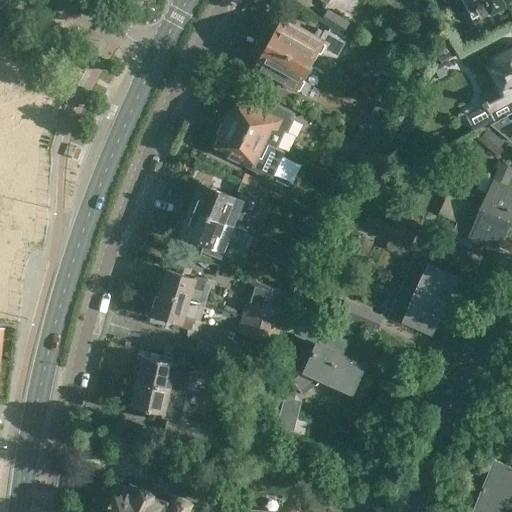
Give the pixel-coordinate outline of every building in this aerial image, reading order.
[(507,1),(506,0),(463,0),(472,17),(490,7),(491,9),(507,1)] [(321,19),(342,33),(348,23),(327,10),(321,19)] [(282,20),(269,43),(310,66),(318,52),(327,57),(328,55),(338,58),(347,39),(327,28),(325,31),(320,28),(315,36),(314,38),(282,20)] [(445,35),(435,54),(442,63),(456,55),(445,35)] [(310,66),(269,43),(256,65),(288,83),(287,85),(298,92),(299,89),(306,93),(311,85),(303,79),(310,66)] [(511,44),(488,57),(501,81),(482,91),(493,112),(511,102),(511,44)] [(0,70),(0,95),(24,104),(31,82),(18,77),(18,73),(6,70),(5,72),(0,70)] [(0,95),(0,122),(17,128),(24,104),(0,95)] [(229,112),(224,123),(270,145),(279,149),(288,131),(290,133),(296,121),(293,119),(296,113),(268,98),(263,108),(242,98),(240,103),(238,101),(234,110),(229,112)] [(0,122),(0,146),(9,150),(17,128),(0,122)] [(288,153),(270,145),(224,123),(218,135),(220,139),(216,149),(244,162),(243,164),(275,180),(288,153)] [(477,140),(497,157),(506,146),(486,129),(477,140)] [(0,146),(0,171),(2,172),(9,150),(0,146)] [(487,192),(480,208),(509,220),(511,213),(511,187),(506,185),(511,172),(511,168),(500,163),(493,178),(484,174),(477,188),(487,192)] [(200,183),(190,208),(245,230),(251,215),(256,217),(258,214),(260,215),(264,204),(262,203),(264,200),(250,194),(253,186),(244,182),(241,192),(243,193),(240,199),(200,183)] [(190,208),(180,233),(224,251),(227,243),(240,248),(247,231),(245,230),(190,208)] [(509,220),(480,208),(468,236),(497,249),(509,220)] [(395,215),(390,227),(414,238),(419,225),(395,215)] [(407,252),(405,248),(409,249),(414,238),(390,227),(380,223),(375,235),(391,241),(386,243),(384,247),(386,252),(391,253),(395,252),(396,256),(401,258),(405,257),(407,252)] [(415,255),(401,286),(443,306),(456,277),(428,264),(429,261),(415,255)] [(167,269),(160,292),(204,305),(211,283),(205,282),(206,279),(188,274),(189,269),(178,266),(176,272),(167,269)] [(250,283),(239,316),(279,328),(289,295),(250,283)] [(400,325),(402,321),(430,333),(443,306),(401,286),(387,318),(400,325)] [(204,305),(160,292),(153,315),(162,318),(161,321),(191,331),(194,319),(200,321),(204,305)] [(343,303),(336,320),(375,335),(382,318),(343,303)] [(233,335),(273,347),(279,328),(239,316),(233,335)] [(314,344),(302,371),(291,379),(302,394),(322,379),(351,392),(363,363),(340,353),(346,340),(300,320),(293,335),(314,344)] [(143,355),(137,381),(184,391),(185,390),(187,391),(193,364),(200,366),(204,353),(180,346),(176,360),(176,363),(143,355)] [(137,381),(131,406),(164,414),(164,417),(181,421),(187,392),(184,392),(184,391),(137,381)] [(164,432),(187,438),(205,442),(208,432),(166,422),(164,432)] [(511,511),(511,466),(493,459),(472,511),(511,511)] [(252,505),(253,493),(246,493),(247,467),(231,466),(228,511),(243,511),(244,505),(252,505)] [(185,511),(189,504),(170,496),(166,507),(162,505),(163,504),(151,499),(153,494),(140,489),(139,493),(124,486),(119,497),(118,496),(116,498),(113,497),(106,511),(185,511)]
